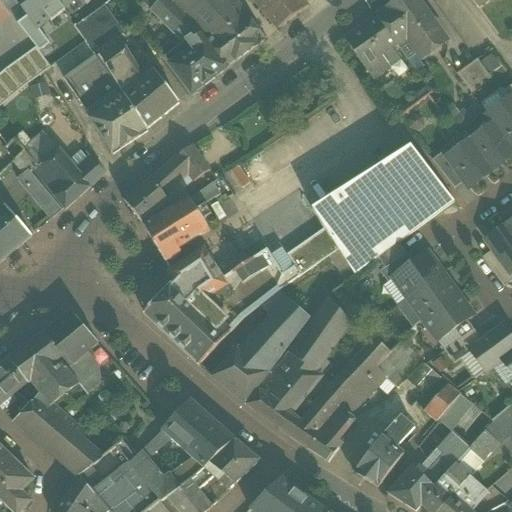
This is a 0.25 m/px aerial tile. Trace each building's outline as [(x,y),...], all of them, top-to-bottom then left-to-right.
[(138,0),(150,11),(161,0),(138,0)] [(193,27),(172,4),(167,0),(161,0),(150,11),(182,44),(184,43),(190,50),(195,47),(191,42),(199,36),(193,27)] [(236,6),(230,0),(177,0),(172,4),(193,27),(199,36),(206,44),(245,15),(238,5),(236,6)] [(301,0),(250,0),(277,31),(308,7),(301,0)] [(444,40),(415,0),(400,0),(386,10),(386,11),(376,19),(396,46),(407,62),(426,48),(432,50),(444,40)] [(469,0),(476,9),(488,0),(469,0)] [(104,7),(74,29),(95,57),(101,66),(123,50),(116,40),(124,34),(104,7)] [(245,15),(206,44),(225,70),(264,40),(245,15)] [(376,18),(344,40),(365,68),(382,56),(396,46),(376,19),(376,18)] [(190,50),(182,57),(177,49),(164,59),(191,95),(225,70),(206,44),(199,36),(191,42),(195,47),(190,50)] [(37,47),(0,76),(0,105),(52,65),(37,47)] [(139,72),(125,48),(123,50),(101,66),(118,90),(123,96),(153,72),(149,65),(139,72)] [(382,56),(365,68),(372,80),(390,68),(382,56)] [(86,113),(118,90),(101,66),(95,57),(62,80),(86,113)] [(477,60),(456,75),(470,95),(491,80),(477,60)] [(153,72),(123,96),(147,132),(178,105),(153,72)] [(86,113),(89,118),(123,96),(118,90),(86,113)] [(147,132),(123,96),(89,118),(87,120),(111,156),(147,132)] [(509,101),(486,117),(493,126),(493,125),(509,147),(510,147),(511,145),(511,101),(510,100),(509,101)] [(509,147),(493,125),(493,126),(470,142),(492,173),(511,158),(511,149),(510,147),(509,147)] [(24,153),(14,140),(6,147),(7,147),(4,150),(13,162),(24,153)] [(50,142),(30,160),(35,167),(31,171),(33,173),(58,151),(50,142)] [(447,158),(446,159),(464,183),(469,190),(492,173),(470,142),(447,158)] [(192,147),(176,158),(188,176),(193,183),(209,172),(192,147)] [(411,148),(322,205),(344,233),(367,268),(398,245),(454,204),(411,148)] [(74,161),(70,165),(58,151),(33,173),(64,211),(104,175),(90,157),(79,167),(74,161)] [(24,153),(13,162),(24,176),(29,172),(29,173),(31,171),(35,167),(30,160),(24,153)] [(464,183),(446,159),(447,158),(444,153),(431,162),(454,190),(464,183)] [(176,158),(175,158),(170,163),(183,180),(188,176),(176,158)] [(170,163),(151,180),(164,198),(183,180),(170,163)] [(238,168),(229,174),(241,190),(250,184),(238,168)] [(29,173),(29,172),(24,176),(18,181),(51,221),(61,212),(29,173)] [(151,180),(138,193),(137,192),(124,203),(142,227),(142,226),(143,227),(157,219),(155,215),(170,206),(164,198),(151,180)] [(189,201),(164,215),(163,215),(157,219),(143,227),(165,265),(180,255),(178,251),(209,232),(189,201)] [(0,264),(31,238),(1,203),(0,203),(0,264)] [(344,233),(322,205),(312,211),(324,231),(325,231),(330,238),(344,233)] [(511,233),(507,226),(487,241),(494,251),(511,275),(511,274),(511,233)] [(280,262),(266,272),(279,292),(338,251),(330,238),(325,231),(324,231),(280,262)] [(367,268),(344,233),(330,238),(338,251),(339,253),(355,276),(365,268),(366,269),(367,268)] [(263,237),(249,247),(263,266),(262,266),(266,272),(280,262),(263,237)] [(398,245),(378,260),(384,270),(385,270),(406,255),(398,245)] [(223,246),(203,260),(213,275),(233,262),(230,257),(223,246)] [(511,274),(511,275),(494,251),(483,259),(503,288),(511,282),(511,274)] [(233,262),(213,275),(203,260),(199,262),(197,258),(171,275),(175,282),(175,283),(192,298),(196,294),(225,275),(243,263),(237,253),(230,257),(233,262)] [(413,265),(391,280),(392,281),(407,301),(442,275),(427,254),(413,265)] [(406,255),(385,270),(384,270),(379,273),(387,284),(392,281),(391,280),(413,265),(406,255)] [(233,287),(213,301),(205,310),(230,334),(243,321),(279,293),(279,292),(266,272),(262,266),(233,287)] [(213,301),(233,287),(225,275),(196,294),(192,298),(205,310),(213,301)] [(407,301),(397,308),(412,329),(422,322),(458,296),(442,275),(407,301)] [(192,298),(175,283),(143,315),(199,367),(230,334),(205,310),(192,298)] [(458,296),(422,322),(437,343),(466,322),(473,317),(458,296)] [(328,299),(289,354),(316,374),(350,325),(328,299)] [(309,320),(287,301),(249,342),(277,364),(309,320)] [(70,315),(42,335),(62,359),(62,360),(70,370),(87,354),(98,345),(70,315)] [(466,322),(437,343),(444,353),(473,332),(466,322)] [(482,343),(469,352),(470,353),(485,373),(501,361),(500,361),(511,352),(511,339),(504,327),(482,343)] [(473,332),(444,353),(453,365),(470,353),(469,352),(482,343),(473,332)] [(42,335),(9,361),(29,385),(31,384),(39,396),(50,409),(53,407),(66,396),(79,386),(67,372),(59,362),(62,360),(62,359),(42,335)] [(374,340),(301,422),(292,416),(279,432),(290,440),(307,451),(318,437),(317,436),(328,420),(337,409),(359,385),(361,386),(375,371),(390,355),(374,340)] [(249,342),(240,351),(237,348),(211,379),(244,405),(277,364),(249,342)] [(422,364),(401,344),(392,352),(392,353),(390,355),(375,371),(386,381),(397,390),(422,364)] [(511,352),(500,361),(501,361),(511,376),(511,352)] [(70,370),(67,372),(79,386),(87,397),(101,386),(98,367),(87,354),(70,370)] [(316,374),(289,354),(246,407),(279,432),(292,416),(321,378),(316,374)] [(9,361),(0,368),(0,408),(27,385),(28,386),(29,385),(9,361)] [(422,364),(406,382),(424,398),(440,380),(422,364)] [(375,371),(361,386),(359,385),(337,409),(339,411),(347,417),(353,413),(386,381),(375,371)] [(79,386),(66,396),(75,407),(88,397),(87,397),(79,386)] [(447,387),(424,412),(437,422),(460,397),(447,387)] [(24,395),(3,413),(12,425),(32,403),(24,395)] [(50,409),(39,396),(32,403),(12,425),(76,479),(77,478),(96,463),(83,451),(84,434),(53,407),(50,409)] [(460,397),(437,422),(448,431),(469,405),(460,397)] [(189,403),(161,433),(170,440),(192,460),(204,470),(209,465),(234,442),(189,403)] [(318,437),(307,451),(328,465),(342,446),(338,442),(354,422),(347,417),(339,411),(318,437)] [(511,416),(507,411),(492,423),(492,424),(484,433),(496,444),(502,442),(511,433),(511,416)] [(401,418),(381,439),(395,450),(414,430),(401,418)] [(161,433),(141,453),(147,460),(170,440),(161,433)] [(484,433),(469,451),(479,461),(481,462),(496,444),(484,433)] [(469,451),(451,435),(437,451),(443,456),(455,466),(469,451)] [(395,450),(381,439),(354,476),(378,489),(403,456),(395,450)] [(234,442),(209,465),(225,478),(235,486),(259,463),(234,442)] [(96,463),(77,478),(85,486),(105,510),(106,511),(148,511),(161,503),(129,465),(135,461),(134,460),(122,443),(96,463)] [(33,482),(0,449),(0,501),(10,511),(21,511),(30,503),(21,494),(33,482)] [(434,490),(420,506),(425,511),(438,511),(469,478),(470,478),(480,467),(476,464),(479,461),(469,451),(455,466),(439,485),(434,490)] [(443,456),(437,451),(421,469),(427,474),(443,456)] [(147,460),(141,453),(134,460),(135,461),(129,465),(161,503),(167,500),(180,490),(170,476),(164,480),(147,460)] [(443,456),(427,474),(439,485),(455,466),(443,456)] [(192,460),(170,476),(180,490),(190,483),(196,479),(196,478),(204,470),(192,460)] [(421,469),(416,464),(412,469),(434,490),(439,485),(427,474),(421,469)] [(204,470),(196,478),(196,479),(190,483),(198,492),(219,473),(209,465),(204,470)] [(434,490),(412,469),(388,496),(413,511),(415,511),(420,506),(434,490)] [(235,486),(225,478),(219,484),(229,492),(235,486)] [(469,478),(438,511),(471,511),(488,494),(470,478),(469,478)] [(85,486),(78,480),(65,497),(83,511),(103,511),(105,510),(85,486)] [(322,511),(280,480),(250,511),(322,511)] [(180,490),(167,500),(176,511),(208,511),(212,509),(198,492),(190,483),(180,490)] [(83,511),(65,497),(53,511),(83,511)]
